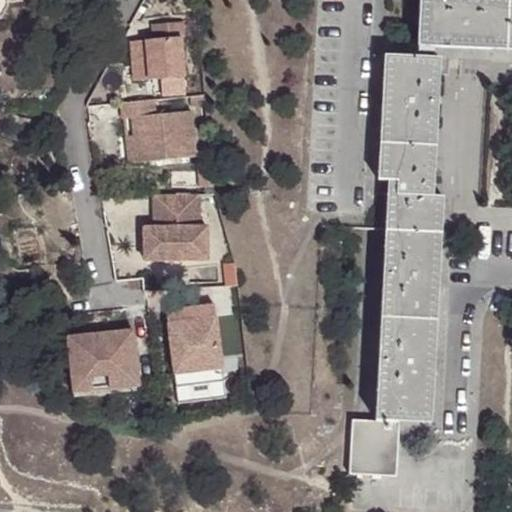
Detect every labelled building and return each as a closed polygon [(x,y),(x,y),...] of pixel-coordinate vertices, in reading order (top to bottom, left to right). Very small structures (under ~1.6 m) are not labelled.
[(418,0),(417,47),(505,51),(507,0),(418,0)] [(147,40),(151,80),(190,76),(186,38),(189,38),(187,21),(153,24),(154,39),(147,40)] [(147,40),(132,42),(136,82),(151,80),(147,40)] [(438,58),(384,57),(379,146),(435,147),(438,58)] [(154,114),(153,100),(122,103),(124,118),(131,117),(135,163),(194,157),(190,111),(154,114)] [(131,117),(124,118),(128,163),(135,163),(131,117)] [(386,229),(439,230),(442,198),(432,196),(435,147),(379,146),(377,181),(387,182),(386,229)] [(202,194),(157,195),(157,211),(163,212),(163,227),(157,227),(157,260),(211,258),(210,226),(203,226),(202,194)] [(157,227),(147,227),(148,260),(157,260),(157,227)] [(381,318),(435,320),(439,230),(386,229),(381,318)] [(217,309),(169,311),(170,323),(217,321),(217,309)] [(381,318),(375,419),(399,421),(430,422),(435,320),(381,318)] [(217,321),(170,323),(172,374),(219,373),(217,321)] [(133,339),(69,345),(72,386),(108,383),(109,397),(139,395),(133,339)] [(219,373),(172,374),(173,405),(221,403),(219,373)] [(108,383),(72,386),(73,400),(109,397),(108,383)] [(396,477),(399,421),(375,419),(352,418),(349,475),(396,477)]
